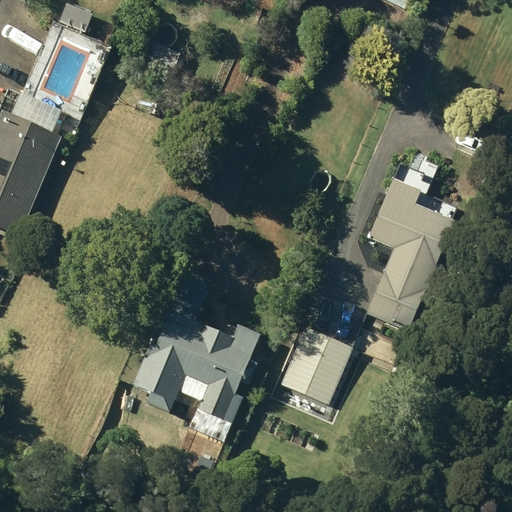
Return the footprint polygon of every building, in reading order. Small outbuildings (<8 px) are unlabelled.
[(174,73),(183,49),(145,34),(136,58),(174,73)] [(0,221),(22,231),(65,129),(8,104),(0,121),(0,221)] [(370,311),(413,329),(460,216),(420,199),(426,185),(398,173),(373,234),(398,244),(370,311)] [(202,405),(228,416),(265,329),(243,320),(238,333),(167,303),(154,332),(158,334),(139,380),(156,387),(151,399),(174,409),(189,372),(212,381),(202,405)] [(309,324),(283,382),(331,403),(357,345),(309,324)] [(382,379),(396,386),(402,376),(386,368),(382,379)]
